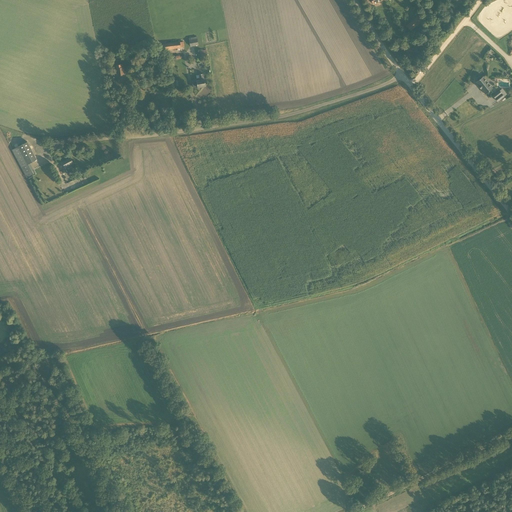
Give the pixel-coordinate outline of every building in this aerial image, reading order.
[(406,26),(411,31),(422,21),(418,16),(406,26)] [(190,47),(199,45),(197,37),(189,38),(190,47)] [(180,42),(180,41),(158,45),(159,51),(181,48),(180,47),(180,42)] [(115,63),(116,68),(118,82),(121,81),(121,79),(125,79),(123,67),(123,68),(122,64),(117,65),(117,63),(115,63)] [(193,88),(206,86),(203,74),(199,74),(200,80),(192,82),(193,88)] [(488,83),(483,76),(481,78),(480,77),(479,76),(477,78),(477,80),(478,81),(476,82),(479,86),(478,86),(481,89),(485,94),(491,90),(490,89),(490,90),(486,84),(488,83)] [(504,96),(500,91),(500,90),(493,96),(497,102),(504,96)] [(33,174),(28,164),(31,163),(37,160),(27,142),(13,150),(22,168),(27,177),(33,174)] [(62,162),(68,172),(70,175),(77,171),(70,158),(62,162)]
